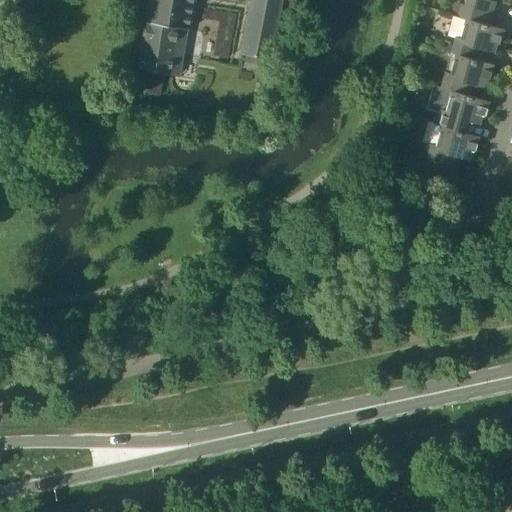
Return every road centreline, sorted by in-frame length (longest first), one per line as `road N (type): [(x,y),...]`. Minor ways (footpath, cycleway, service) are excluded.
road 1 (secondary): [(195,444),(511,378)]
road 2 (secondary): [(0,495),(163,459),(195,444)]
road 3 (secondary): [(195,444),(0,443)]
